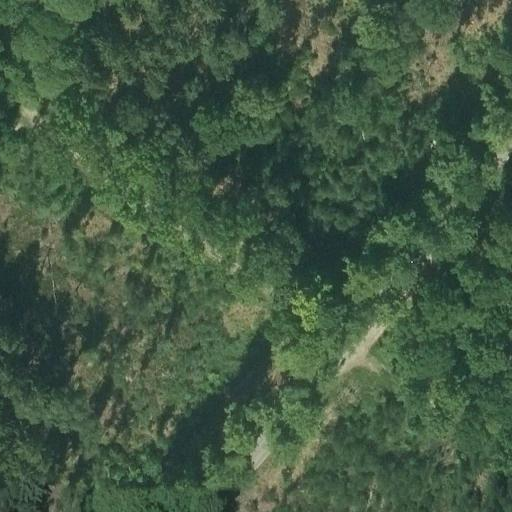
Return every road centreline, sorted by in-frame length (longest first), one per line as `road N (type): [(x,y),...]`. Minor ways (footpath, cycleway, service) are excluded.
road 1 (unknown): [(137,511),(243,393),(511,47)]
road 2 (tertiary): [(207,511),(511,134)]
